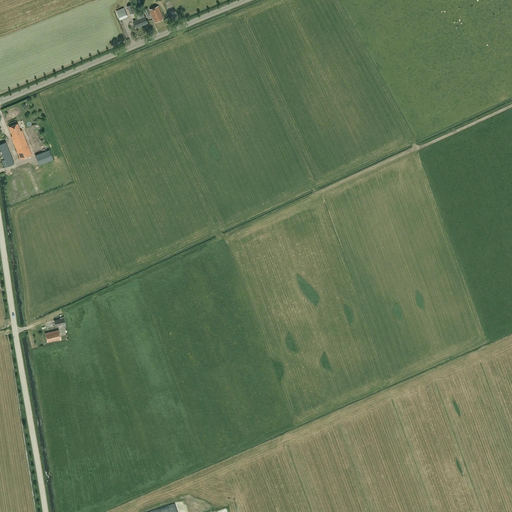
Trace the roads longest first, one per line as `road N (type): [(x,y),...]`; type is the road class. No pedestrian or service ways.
road 1 (unclassified): [(43,511),(0,226)]
road 2 (unclassified): [(0,102),(244,0)]
